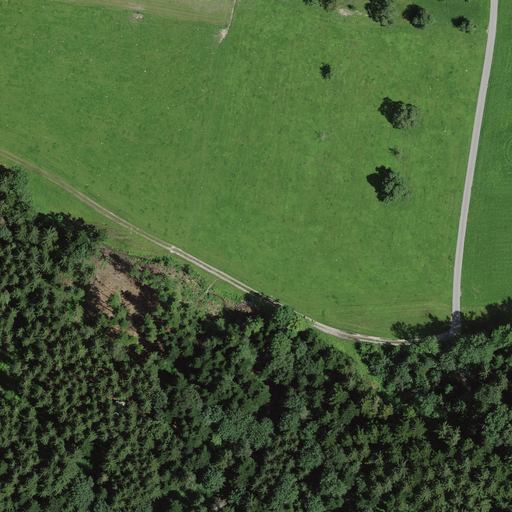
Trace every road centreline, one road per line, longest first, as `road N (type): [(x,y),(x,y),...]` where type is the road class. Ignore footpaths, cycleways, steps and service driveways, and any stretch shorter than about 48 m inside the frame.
road 1 (track): [(456,334),(418,342),(340,335),(0,152)]
road 2 (track): [(511,481),(469,420),(454,303),(493,0)]
